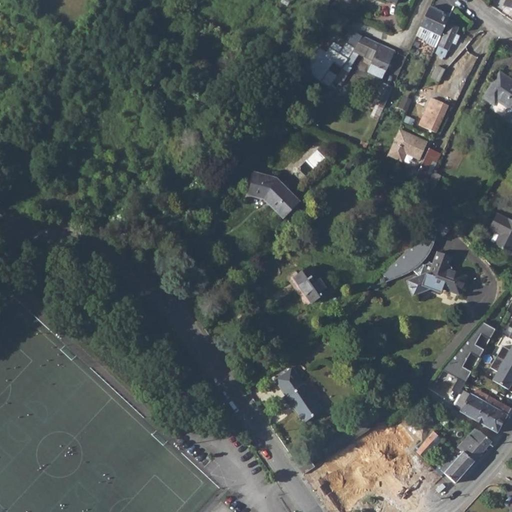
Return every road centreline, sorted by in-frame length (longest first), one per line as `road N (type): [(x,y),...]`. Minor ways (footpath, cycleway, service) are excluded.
road 1 (residential): [(0,223),(49,230),(124,264),(182,325),(315,511)]
road 2 (unknown): [(494,296),(411,391),(290,476)]
